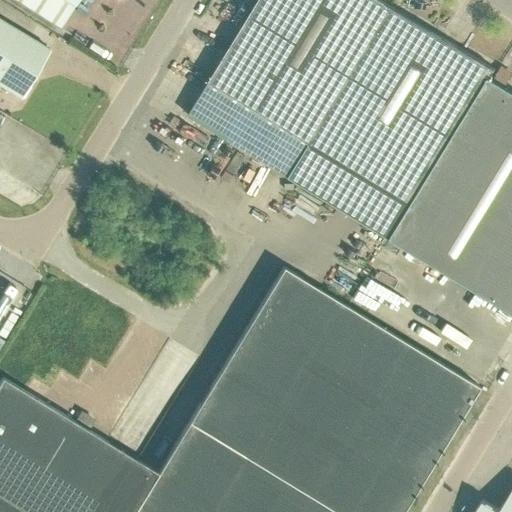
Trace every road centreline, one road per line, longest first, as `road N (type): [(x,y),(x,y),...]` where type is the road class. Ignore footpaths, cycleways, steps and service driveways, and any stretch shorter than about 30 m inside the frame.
road 1 (unclassified): [(0,227),(32,229),(55,205),(183,0)]
road 2 (unclassified): [(428,511),(511,373)]
